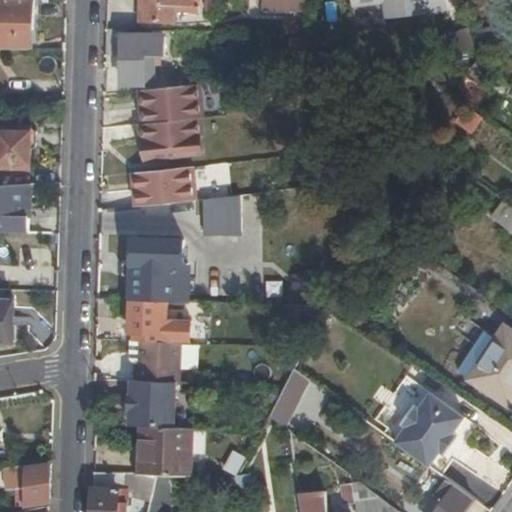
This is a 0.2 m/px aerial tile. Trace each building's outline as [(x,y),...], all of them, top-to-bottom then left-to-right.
[(0,0),(0,49),(32,49),(33,30),(33,0),(0,0)] [(33,0),(33,30),(42,30),(42,0),(33,0)] [(140,0),(141,22),(175,23),(175,6),(193,6),(193,0),(140,0)] [(285,0),(285,8),(307,9),(307,0),(285,0)] [(347,0),(348,6),(381,3),(383,19),(445,11),(443,0),(347,0)] [(165,31),(155,30),(155,36),(124,35),(123,82),(150,83),(154,80),(155,57),(166,56),(166,37),(165,36),(165,31)] [(183,141),(213,137),(213,135),(198,138),(194,120),(179,123),(183,141)] [(39,130),(33,126),(2,126),(0,166),(32,167),(33,148),(38,145),(39,130)] [(217,152),(213,137),(183,141),(187,159),(202,156),(202,155),(217,152)] [(36,183),(0,183),(0,228),(37,228),(36,183)] [(453,197),(436,183),(413,214),(433,228),(451,204),(449,203),(453,197)] [(232,231),(234,195),(201,199),(199,229),(232,231)] [(511,230),(511,205),(505,200),(493,216),(511,230)] [(133,300),(163,302),(164,302),(165,279),(188,280),(188,265),(184,265),(185,241),(135,240),(133,300)] [(307,301),(308,276),(295,276),(294,300),(307,301)] [(186,302),(208,303),(209,289),(186,288),(186,302)] [(9,299),(0,298),(0,342),(8,342),(9,299)] [(142,341),(182,343),(191,343),(192,320),(161,319),(163,302),(133,300),(132,334),(137,334),(136,341),(142,341)] [(497,338),(485,329),(457,370),(507,404),(511,397),(511,330),(505,326),(497,338)] [(178,383),(180,383),(182,343),(142,341),(141,364),(136,364),(136,381),(178,383)] [(302,376),(298,372),(287,387),(292,390),(302,376)] [(144,426),(176,428),(178,383),(136,381),(132,381),(132,395),(129,395),(128,409),(131,409),(130,426),(144,426)] [(406,426),(394,442),(429,467),(464,418),(430,393),(419,409),(415,406),(403,424),(406,426)] [(142,475),(157,475),(163,476),(169,476),(190,476),(192,429),(176,428),(144,426),(142,475)] [(233,450),(225,469),(239,475),(247,456),(233,450)] [(51,502),(52,461),(28,466),(26,505),(51,502)] [(96,473),(94,511),(119,511),(120,489),(126,490),(126,474),(96,473)] [(397,511),(352,481),(357,511),(397,511)] [(465,511),(474,499),(448,481),(438,497),(444,501),(436,511),(462,511),(463,511),(465,511)] [(328,511),(325,491),(301,495),(303,511),(328,511)]
